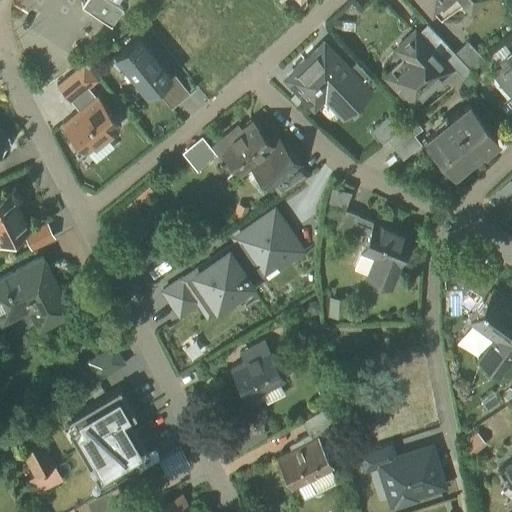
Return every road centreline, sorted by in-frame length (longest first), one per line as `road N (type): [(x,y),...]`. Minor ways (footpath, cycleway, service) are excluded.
road 1 (residential): [(83,218),(240,511)]
road 2 (residential): [(253,77),(349,167),(450,215)]
road 3 (residential): [(450,215),(432,250),(428,288),(449,440)]
road 4 (residential): [(83,218),(253,77)]
road 5 (residential): [(0,52),(83,218)]
